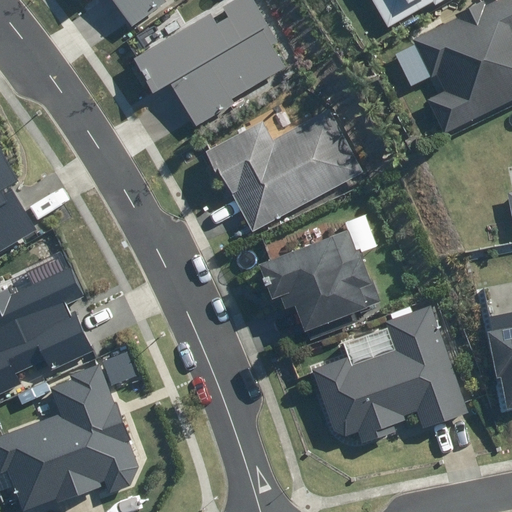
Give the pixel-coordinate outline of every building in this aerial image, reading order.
[(112,0),(133,28),(169,3),(166,0),(112,0)] [(257,0),(228,0),(132,58),(154,94),(171,84),(197,128),(242,101),(239,95),(287,66),(274,44),(282,40),(257,0)] [(370,0),(386,29),(439,0),(370,0)] [(423,106),(439,138),(511,100),(511,0),(496,0),(487,5),(484,0),(483,0),(456,14),(459,20),(395,52),(413,87),(429,79),(439,98),(423,106)] [(208,150),(252,232),(366,172),(332,107),(297,125),(285,102),(240,126),(243,132),(208,150)] [(0,252),(34,233),(8,188),(23,180),(0,140),(0,252)] [(511,163),(503,166),(511,211),(511,163)] [(369,213),(346,222),(349,229),(358,253),(381,244),(369,213)] [(259,265),(278,313),(296,306),(306,332),(378,304),(358,253),(349,229),(259,265)] [(3,285),(0,286),(0,396),(97,355),(74,302),(83,298),(70,268),(8,295),(3,285)] [(511,411),(511,277),(480,284),(506,413),(511,411)] [(309,366),(338,447),(419,418),(423,428),(470,411),(431,302),(386,318),(389,327),(343,343),(347,353),(309,366)] [(107,494),(147,478),(103,360),(70,373),(73,381),(47,391),(56,416),(0,436),(0,501),(1,504),(11,500),(15,511),(44,511),(105,489),(107,494)]
